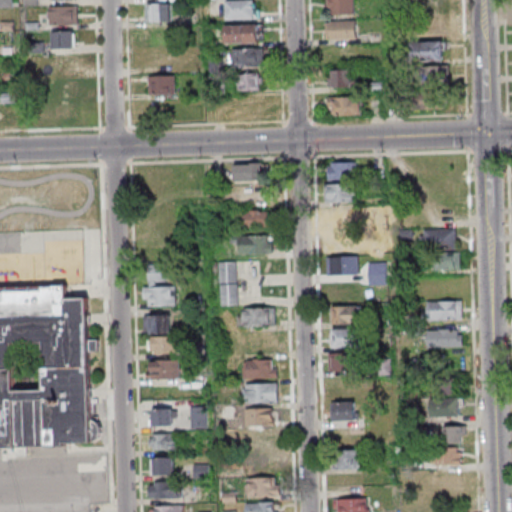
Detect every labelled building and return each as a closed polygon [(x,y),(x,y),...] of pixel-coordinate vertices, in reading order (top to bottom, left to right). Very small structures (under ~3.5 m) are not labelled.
[(227,0),(227,19),(258,19),(258,0),(227,0)] [(354,0),(327,0),(328,14),(355,14),(354,0)] [(172,3),(146,3),(146,21),(172,21),(172,3)] [(50,25),(80,25),(80,6),(50,6),(50,25)] [(443,18),(419,18),(419,35),(443,35),(443,18)] [(326,38),(356,38),(356,21),(326,21),(326,38)] [(227,43),(260,43),(260,24),(227,24),(227,43)] [(172,27),(143,27),(143,46),(172,46),(172,27)] [(53,31),(53,48),(75,48),(75,31),(53,31)] [(414,60),(444,60),(444,41),(414,41),(414,60)] [(264,48),(232,48),(232,67),(264,67),(264,48)] [(149,69),(181,69),(181,51),(149,51),(149,69)] [(49,54),(49,73),(76,73),(76,54),(49,54)] [(416,66),(416,82),(449,82),(449,66),(416,66)] [(328,70),(328,86),(353,86),(353,70),(328,70)] [(262,90),(262,74),(239,74),(239,90),(262,90)] [(150,76),(150,94),(177,94),(177,76),(150,76)] [(81,78),(51,78),(51,98),(81,98),(81,78)] [(444,108),(444,93),(411,93),(411,108),(444,108)] [(362,97),(328,97),(328,114),(362,114),(362,97)] [(54,105),(54,122),(76,122),(76,105),(54,105)] [(329,179),(356,179),(356,162),(329,162),(329,179)] [(234,163),(234,181),(263,181),(263,163),(234,163)] [(353,183),(326,183),(326,202),(353,202),(353,183)] [(350,207),(328,207),(328,226),(350,226),(350,207)] [(270,226),(270,211),(239,211),(239,226),(270,226)] [(420,229),(420,247),(454,247),(454,229),(420,229)] [(328,250),(358,250),(358,233),(328,233),(328,250)] [(238,235),(238,253),(273,253),(273,235),(238,235)] [(461,252),(437,252),(437,269),(461,269),(461,252)] [(359,275),(359,256),(330,256),(330,275),(359,275)] [(238,261),(221,261),(221,305),(238,305),(238,261)] [(177,286),(166,286),(166,264),(149,264),(150,286),(145,286),(145,306),(177,305),(177,286)] [(0,445),(93,444),(91,350),(96,350),(95,340),(91,340),(90,298),(70,298),(70,285),(0,287),(0,445)] [(463,301),(428,301),(428,319),(463,319),(463,301)] [(332,323),(361,323),(361,306),(332,306),(332,323)] [(276,325),(276,308),(240,308),(240,325),(276,325)] [(172,314),(144,314),(144,333),(172,333),(172,314)] [(332,347),(353,347),(353,329),(332,329),(332,347)] [(429,329),(429,346),(463,346),(463,329),(429,329)] [(150,336),(150,354),(178,354),(178,336),(150,336)] [(330,371),(352,371),(351,352),(329,353),(330,371)] [(243,359),(243,378),(277,378),(277,359),(243,359)] [(183,360),(150,360),(150,379),(183,379),(183,360)] [(440,377),(441,393),(458,392),(457,375),(440,377)] [(246,383),(246,402),(279,402),(279,383),(246,383)] [(433,416),(462,416),(462,398),(433,398),(433,416)] [(334,420),(356,420),(356,401),(334,401),(334,420)] [(173,408),(150,408),(150,426),(173,426),(173,408)] [(276,424),(276,408),(252,408),(252,424),(276,424)] [(466,443),(466,426),(444,426),(444,443),(466,443)] [(246,450),(276,450),(276,433),(246,433),(246,450)] [(150,449),(177,449),(177,434),(150,434),(150,449)] [(436,465),(463,465),(463,447),(436,447),(436,465)] [(361,450),(335,450),(335,468),(361,468),(361,450)] [(279,475),(279,456),(244,456),(244,475),(279,475)] [(175,474),(175,458),(152,458),(152,474),(175,474)] [(280,495),(280,477),(246,477),(246,495),(280,495)] [(180,481),(150,481),(150,497),(180,497),(180,481)] [(367,511),(367,498),(335,498),(335,511),(367,511)] [(246,502),(246,511),(277,511),(278,502),(246,502)]
